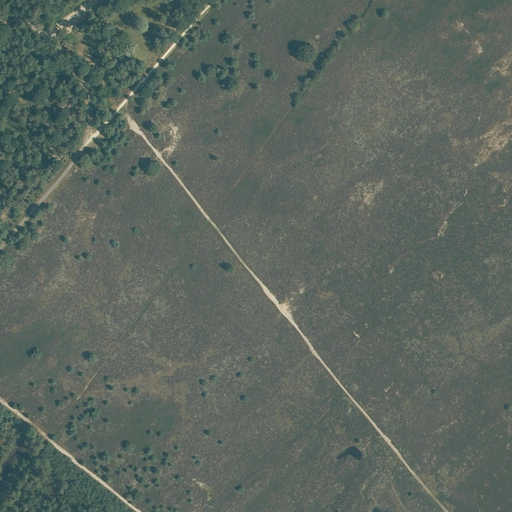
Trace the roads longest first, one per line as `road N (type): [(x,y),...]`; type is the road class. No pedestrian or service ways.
road 1 (track): [(121,107),(445,511)]
road 2 (track): [(0,394),(134,511)]
road 3 (unclassified): [(89,128),(80,79),(5,0)]
road 4 (track): [(216,0),(121,107)]
